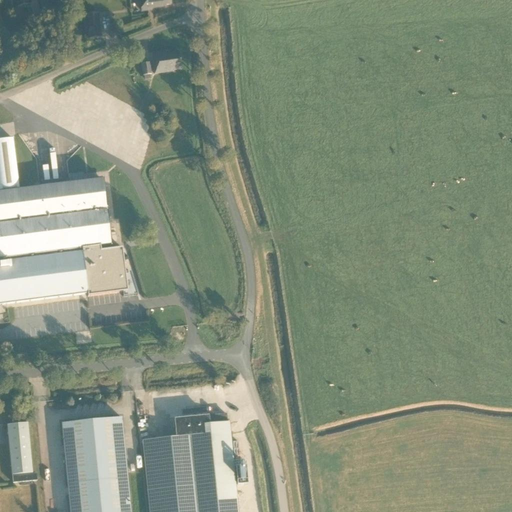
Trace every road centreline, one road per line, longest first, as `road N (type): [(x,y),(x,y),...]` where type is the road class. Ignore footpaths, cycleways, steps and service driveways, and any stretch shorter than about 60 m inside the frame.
road 1 (tertiary): [(244,354),(249,266),(212,129),(199,0)]
road 2 (tertiary): [(244,354),(0,377)]
road 3 (tertiary): [(283,511),(244,354)]
